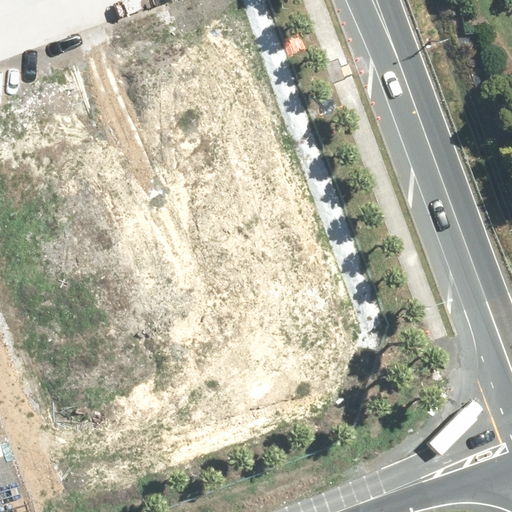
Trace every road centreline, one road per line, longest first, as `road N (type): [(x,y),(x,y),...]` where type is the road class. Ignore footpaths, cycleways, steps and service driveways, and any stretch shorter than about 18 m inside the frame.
road 1 (secondary): [(367,0),(511,380)]
road 2 (tertiary): [(511,444),(331,511)]
